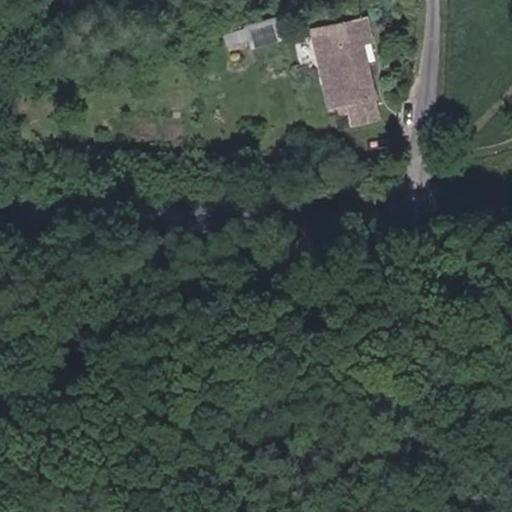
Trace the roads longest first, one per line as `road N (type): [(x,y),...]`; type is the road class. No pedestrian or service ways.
road 1 (tertiary): [(0,197),(181,196),(433,219)]
road 2 (unclassified): [(435,0),(433,219)]
